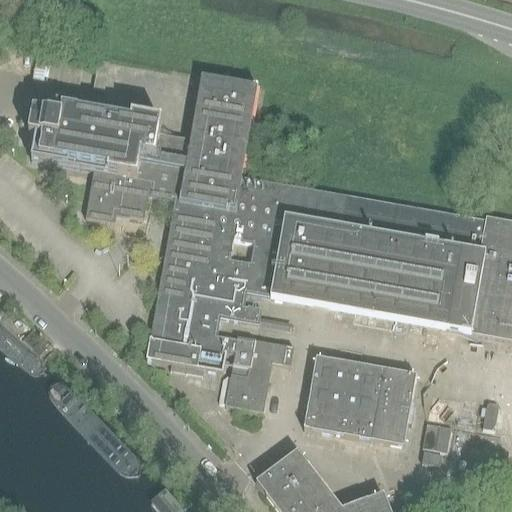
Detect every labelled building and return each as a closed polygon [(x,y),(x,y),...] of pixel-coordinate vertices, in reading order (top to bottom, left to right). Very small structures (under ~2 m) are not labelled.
[(130,122),(130,126),(62,114),(60,123),(33,118),(29,140),(42,143),(39,162),(94,173),(85,223),(114,228),(116,220),(144,225),(147,202),(173,206),(149,342),(150,343),(146,365),(222,378),(225,359),(232,360),(231,367),(233,368),(225,411),(263,418),(271,369),(289,373),(293,353),(253,346),(253,344),(236,341),(236,343),(215,340),(218,321),(259,329),(262,313),(242,310),(245,295),(270,300),(270,302),(445,333),(511,344),(511,227),(485,223),(485,224),(240,181),(256,91),(199,81),(189,142),(158,137),(160,127),(130,122)] [(0,318),(0,345),(40,380),(53,364),(0,318)] [(404,453),(416,382),(315,364),(304,435),(404,453)] [(61,372),(43,389),(130,481),(148,464),(61,372)] [(499,411),(487,409),(483,434),(495,436),(499,411)] [(446,457),(451,432),(427,428),(423,453),(446,457)] [(422,468),(439,471),(441,460),(424,457),(422,468)] [(338,511),(296,458),(256,489),(273,511),(388,511),(384,501),(354,511),(338,511)] [(186,511),(159,479),(143,492),(159,511),(186,511)]
